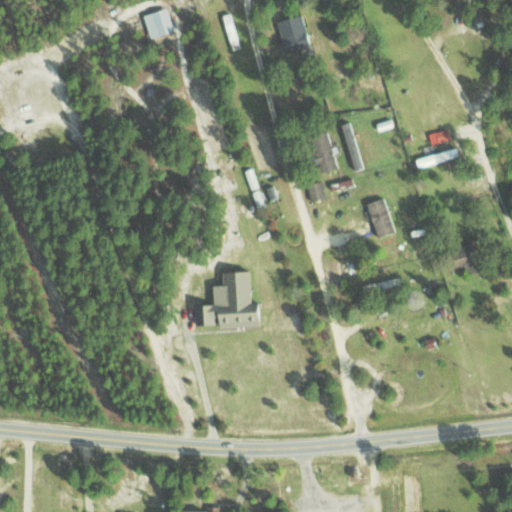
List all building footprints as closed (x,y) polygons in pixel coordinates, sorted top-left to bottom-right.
[(171,31),(166,8),(142,13),(147,36),(171,31)] [(275,19),(279,52),(307,48),(303,15),(275,19)] [(427,133),(431,144),(450,138),(446,127),(427,133)] [(337,166),(333,153),(334,153),(327,130),(306,137),(317,173),(337,166)] [(442,163),(441,153),(414,157),(416,167),(442,163)] [(307,183),(309,200),(325,198),(323,181),(307,183)] [(395,231),(385,196),(365,202),(376,237),(395,231)] [(198,324),(216,323),(217,327),(257,326),(257,302),(250,302),(249,271),(220,272),(220,285),(211,285),(212,305),(197,305),(198,324)]
